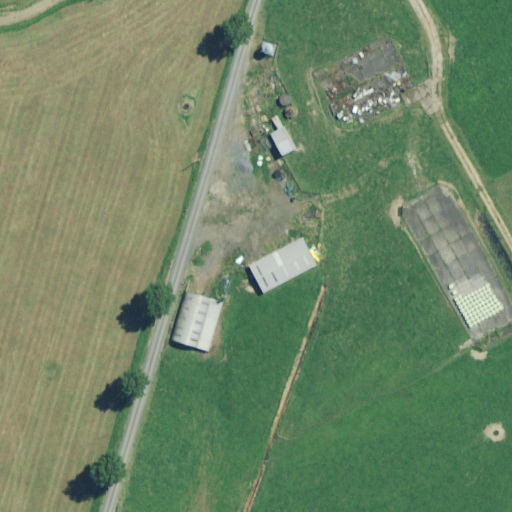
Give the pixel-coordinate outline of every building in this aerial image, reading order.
[(275,44),(264,44),(264,54),(275,54),(275,44)] [(280,94),(280,96),(279,97),(279,99),(280,100),(280,101),(281,103),(282,104),(283,105),(284,105),(285,106),(287,106),(288,106),(290,106),(291,105),(292,105),(293,104),(294,103),(295,101),(296,100),(296,99),(296,97),(296,96),(295,94),(294,93),(293,92),(292,91),(291,90),(290,90),(288,90),(287,90),(286,90),(284,90),(283,91),(282,92),(281,93),(280,94)] [(291,106),(290,107),(289,107),(288,108),(287,109),(287,111),(286,112),(286,113),(286,115),(286,116),(287,117),(288,119),(289,120),(290,120),(291,121),(292,121),(294,121),(295,121),(297,121),(298,120),(299,120),(300,119),(301,118),(301,116),(302,115),(302,114),(302,112),(301,111),(301,110),(300,109),(299,108),(298,107),(297,106),(295,106),(294,106),(293,106),(291,106)] [(297,150),(285,127),(272,134),(284,157),(297,150)] [(321,215),(306,214),(305,227),(320,228),(321,215)] [(318,265),(303,238),(250,266),(265,293),(318,265)] [(224,303),(185,292),(171,340),(209,351),(224,303)]
